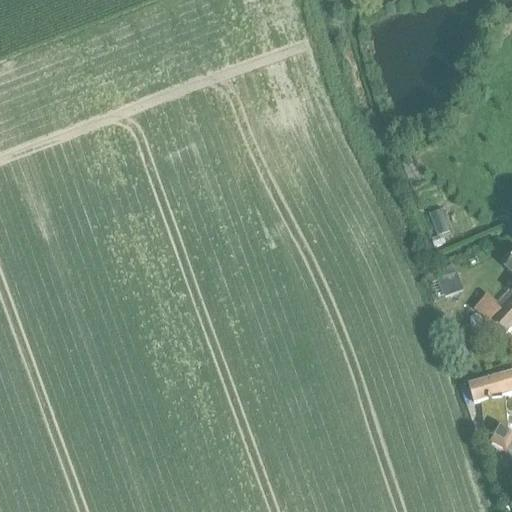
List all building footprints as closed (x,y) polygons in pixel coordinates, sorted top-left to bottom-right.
[(445,204),(430,211),(441,234),(455,228),(445,204)] [(477,310),(495,326),(507,337),(511,331),(511,259),(503,269),(511,278),(511,293),(511,294),(510,294),(498,306),(489,298),(477,310)] [(453,267),(436,273),(440,284),(439,284),(444,299),(446,298),(446,301),(465,294),(458,275),(457,276),(453,267)] [(495,326),(477,310),(475,313),(491,329),(495,326)] [(485,384),(470,389),(477,407),(483,406),(486,435),(500,434),(495,445),(506,451),(511,459),(511,431),(508,429),(505,400),(511,398),(511,365),(483,376),(485,384)]
